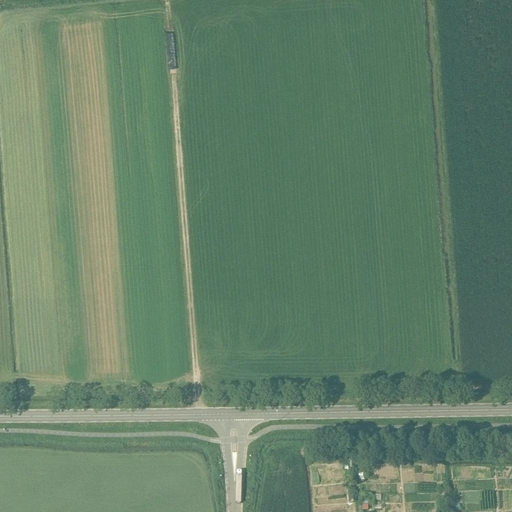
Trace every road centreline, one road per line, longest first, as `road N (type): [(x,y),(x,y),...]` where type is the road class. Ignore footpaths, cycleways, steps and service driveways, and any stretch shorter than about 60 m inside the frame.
road 1 (secondary): [(233,414),(511,410)]
road 2 (secondary): [(0,416),(233,414)]
